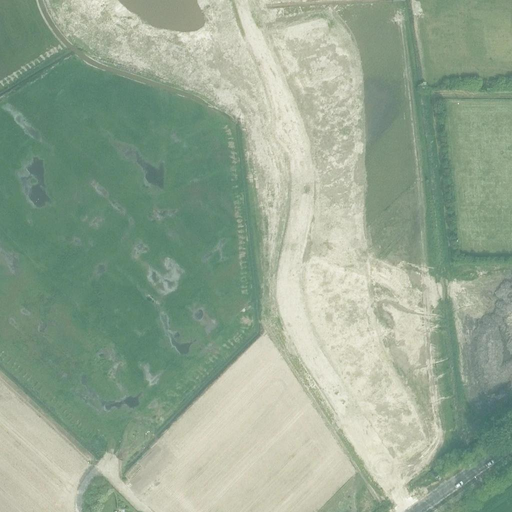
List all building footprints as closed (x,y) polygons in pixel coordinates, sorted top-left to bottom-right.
[(303,61),(290,66),(296,83),(320,74),(315,57),(319,56),(316,49),(301,55),(303,61)] [(339,131),(315,136),(319,153),(342,149),(339,131)] [(320,209),(318,221),(342,224),(345,206),(332,204),(331,210),(320,209)] [(318,221),(316,232),(328,234),(327,240),(339,242),(342,224),(318,221)] [(340,248),(338,259),(358,262),(360,251),(340,248)] [(309,256),(308,265),(309,265),(310,265),(309,274),(321,276),(325,253),(313,251),(312,256),(310,256),(309,256)] [(326,291),(311,293),(313,307),(336,304),(335,296),(342,296),(340,282),(325,284),(326,291)] [(359,302),(342,308),(345,316),(362,310),(359,302)] [(342,316),(322,327),(329,339),(327,340),(332,349),(349,340),(341,326),(346,324),(342,316)] [(347,358),(340,362),(355,384),(370,374),(361,361),(366,357),(357,343),(343,352),(347,358)] [(374,390),(363,397),(371,411),(391,398),(383,385),(386,383),(382,376),(370,383),(374,390)]
